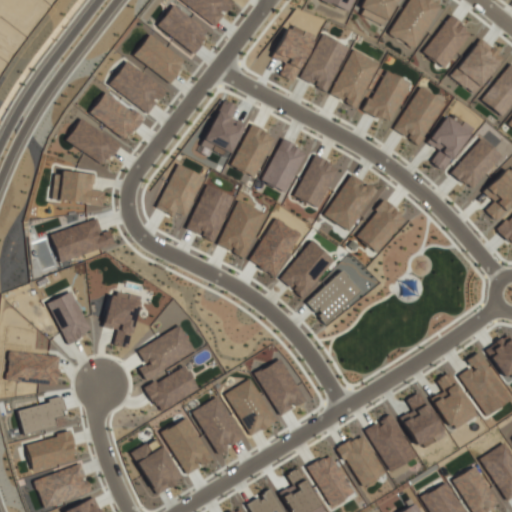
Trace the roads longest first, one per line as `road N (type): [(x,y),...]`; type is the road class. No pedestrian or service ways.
road 1 (tertiary): [(0,508),(7,166),(79,51),(122,0)]
road 2 (residential): [(497,305),(170,511)]
road 3 (residential): [(220,66),(404,174),(501,279)]
road 4 (residential): [(137,231),(128,181),(268,7)]
road 5 (residential): [(343,404),(294,335),(259,304),(137,231)]
road 6 (tertiary): [(95,0),(0,134)]
road 7 (residential): [(99,384),(95,418),(106,462),(133,511)]
